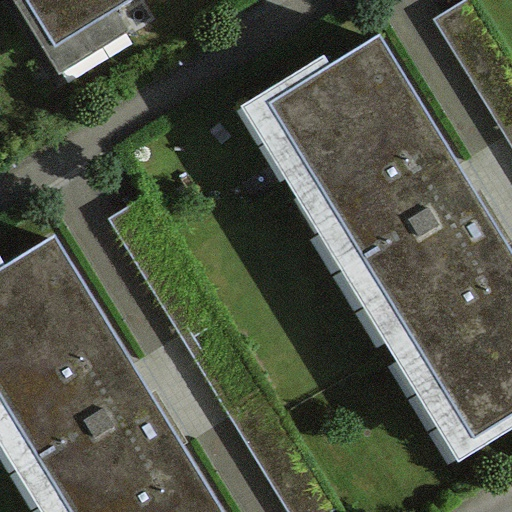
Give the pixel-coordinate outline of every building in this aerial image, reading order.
[(21,0),(67,71),(152,18),(140,0),(21,0)] [(511,47),(483,0),(465,0),(442,15),(511,129),(511,47)] [(511,436),(511,240),(388,34),(339,64),(335,56),(240,113),(455,470),(511,436)] [(235,315),(160,193),(123,216),(198,338),(235,315)] [(223,511),(58,237),(9,266),(4,259),(0,260),(0,466),(27,511),(223,511)] [(340,511),(347,508),(272,388),(239,409),(303,511),(340,511)]
